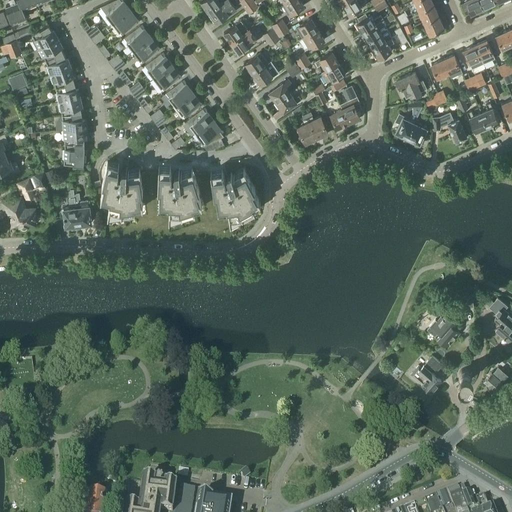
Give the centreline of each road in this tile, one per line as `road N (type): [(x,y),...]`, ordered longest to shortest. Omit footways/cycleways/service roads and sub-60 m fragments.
road 1 (residential): [(0,251),(239,251),(264,232),(281,188)]
road 2 (residential): [(164,154),(101,137),(82,42)]
road 3 (residential): [(369,144),(440,174),(511,143)]
road 4 (residential): [(82,42),(164,154)]
road 5 (tertiary): [(439,454),(416,454),(320,507)]
